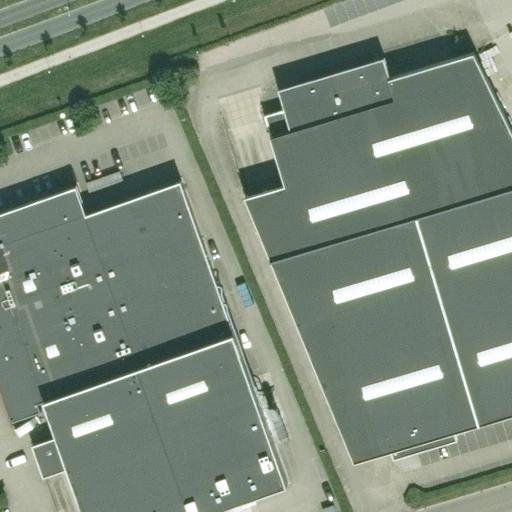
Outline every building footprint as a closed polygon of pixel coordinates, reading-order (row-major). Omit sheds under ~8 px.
[(285,183),(245,195),(287,297),(408,261),(511,229),(511,129),(474,51),(453,57),(391,76),(384,56),(278,87),(285,108),(265,114),(285,183)] [(0,386),(13,422),(14,422),(13,419),(42,409),(39,401),(45,399),(58,435),(32,444),(44,476),(44,475),(60,470),(69,467),(85,511),(203,511),(288,482),(181,179),(87,213),(77,184),(0,211),(0,386)] [(511,229),(408,261),(475,425),(511,413),(511,229)] [(408,261),(287,297),(347,442),(354,461),(392,450),(394,457),(458,438),(456,430),(475,425),(408,261)] [(417,511),(458,511),(478,506),(474,495),(417,511)]
